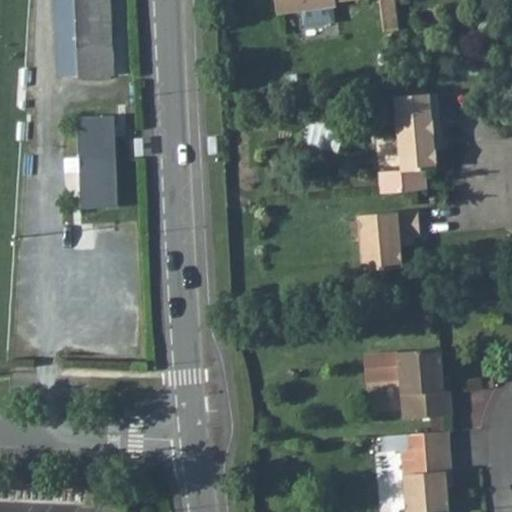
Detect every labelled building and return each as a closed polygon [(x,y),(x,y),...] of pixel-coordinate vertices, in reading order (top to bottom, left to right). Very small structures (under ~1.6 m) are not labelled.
[(80,73),(77,0),(57,0),(60,74),(80,73)] [(110,0),(77,0),(80,73),(114,72),(110,0)] [(275,0),(277,14),(338,8),(338,0),(275,0)] [(396,0),(384,0),(389,29),(401,27),(396,0)] [(439,95),(394,99),(401,169),(400,169),(402,190),(427,187),(425,169),(437,168),(432,121),(441,120),(439,95)] [(117,113),(80,115),(84,208),(121,206),(117,113)] [(379,171),(381,192),(402,190),(400,169),(379,171)] [(420,210),(359,217),(364,270),(405,267),(401,236),(423,235),(420,210)] [(440,383),(438,343),(362,351),(364,378),(398,372),(402,415),(450,411),(447,383),(440,383)] [(443,429),(428,430),(429,444),(444,443),(443,429)] [(428,430),(386,433),(387,449),(399,448),(405,511),(445,511),(441,468),(447,467),(444,443),(429,444),(428,430)]
